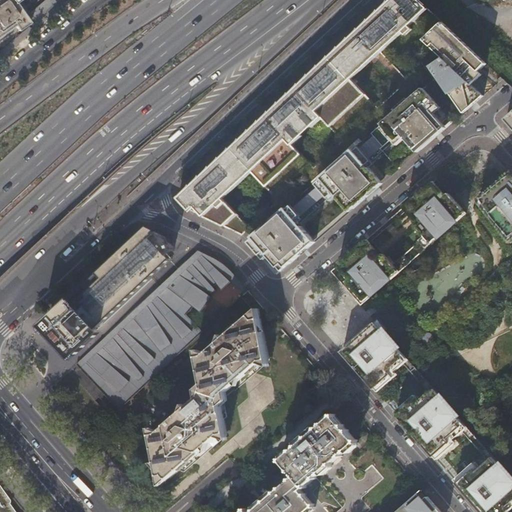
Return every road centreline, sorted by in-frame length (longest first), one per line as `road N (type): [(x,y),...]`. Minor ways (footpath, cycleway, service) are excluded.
road 1 (trunk): [(0,301),(312,0)]
road 2 (trunk): [(0,239),(110,133),(285,0)]
road 3 (residential): [(460,511),(275,294)]
road 4 (trunk): [(216,0),(0,184)]
road 5 (residential): [(146,193),(348,0)]
road 6 (residential): [(275,294),(483,117)]
road 7 (residential): [(0,330),(146,193)]
road 8 (trunk): [(154,0),(0,118)]
road 9 (unknown): [(65,361),(195,232)]
road 10 (residential): [(146,193),(174,221),(242,260),(275,294)]
road 11 (primary): [(84,511),(0,409)]
road 12 (secondary): [(99,0),(0,80)]
